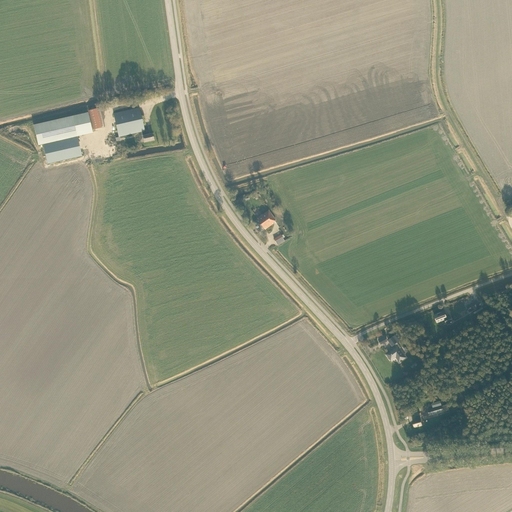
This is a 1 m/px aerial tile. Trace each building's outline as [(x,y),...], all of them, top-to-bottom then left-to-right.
[(144,131),(139,107),(114,114),(119,137),(138,133),(140,140),(144,139),(144,143),(154,140),(152,134),(143,136),(142,131),(144,131)] [(88,111),(93,130),(104,128),(100,108),(88,111)] [(82,156),(73,116),(34,125),(38,145),(43,144),(48,164),(82,156)] [(265,229),(273,224),(272,223),(276,221),(268,211),(257,219),(258,219),(253,223),(260,232),(265,229)] [(281,235),(274,239),(276,244),(283,240),(281,235)] [(476,301),(466,307),(470,312),(480,306),(476,301)] [(447,317),(444,311),(434,315),(437,323),(445,320),(447,325),(452,322),(450,316),(447,317)] [(392,346),(395,344),(396,347),(386,355),(391,361),(398,356),(402,361),(406,358),(399,349),(401,348),(393,337),(388,340),(392,346)] [(442,406),(428,410),(430,416),(444,412),(443,412),(448,410),(447,405),(442,406)]
